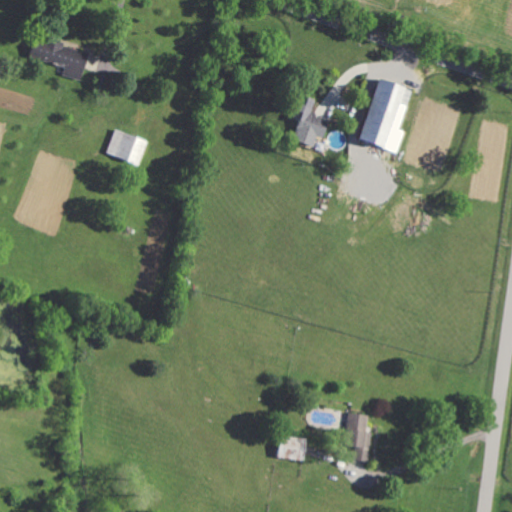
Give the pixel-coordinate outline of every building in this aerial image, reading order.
[(85,53),(60,47),(61,43),(31,36),(26,58),(63,67),(60,76),(78,80),(85,53)] [(353,140),(395,153),(402,131),(397,129),(410,90),(373,78),(353,140)] [(289,140),(309,147),(313,136),(319,138),(325,120),(307,114),(312,100),(294,95),(286,119),(295,121),(289,140)] [(145,141),(113,129),(104,154),(136,166),(145,141)] [(366,416),(345,413),(341,445),(354,447),(352,460),(366,462),(370,432),(364,431),(366,416)] [(304,438),(276,437),(275,459),(303,461),(304,438)]
